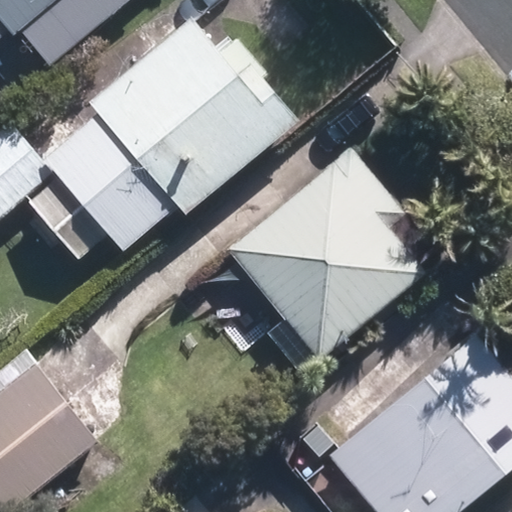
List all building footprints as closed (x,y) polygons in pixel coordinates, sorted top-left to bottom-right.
[(0,0),(0,20),(5,26),(36,0),(0,0)] [(187,3),(87,85),(99,99),(55,135),(126,221),(169,186),(182,201),(296,108),(262,68),(267,63),(235,26),(217,40),(187,3)] [(0,208),(47,169),(3,115),(0,117),(0,208)] [(314,346),(423,259),(386,212),(402,199),(349,132),(223,233),(314,346)] [(323,449),(376,511),(440,511),(511,451),(511,351),(498,364),(466,327),(323,449)] [(132,444),(90,427),(29,352),(0,375),(0,511),(137,511),(166,488),(132,444)] [(330,438),(314,419),(298,434),(314,452),(330,438)] [(210,511),(188,485),(156,511),(210,511)]
